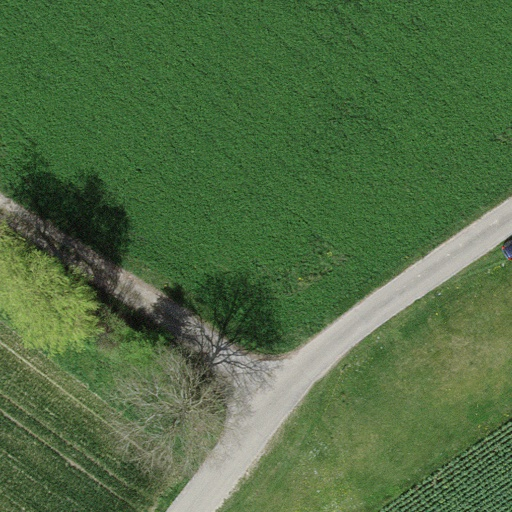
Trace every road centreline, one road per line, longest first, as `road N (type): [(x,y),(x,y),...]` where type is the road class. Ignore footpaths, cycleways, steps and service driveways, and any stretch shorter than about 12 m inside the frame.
road 1 (unclassified): [(196,511),(286,389),(363,317),(511,215)]
road 2 (track): [(0,210),(286,389)]
